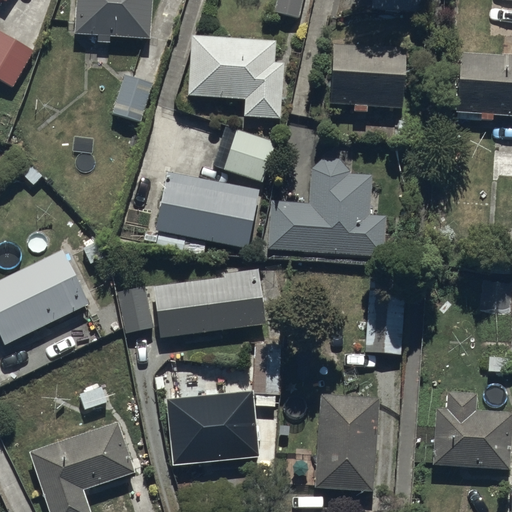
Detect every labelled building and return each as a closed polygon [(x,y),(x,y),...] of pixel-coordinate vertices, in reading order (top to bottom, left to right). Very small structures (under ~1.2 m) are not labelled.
[(153,0),(76,0),(74,36),(150,42),(153,0)] [(303,0),(277,0),(273,16),(298,22),(303,0)] [(372,0),(371,12),(422,15),(423,0),(372,0)] [(0,35),(0,82),(12,89),(32,53),(0,35)] [(274,45),(194,40),(190,100),(245,104),(245,119),(279,121),(282,68),(272,67),(274,45)] [(406,54),(343,49),(334,48),(330,107),(401,113),(406,54)] [(457,118),(480,120),(481,120),(482,126),(495,127),(495,121),(511,121),(511,59),(461,57),(457,118)] [(153,87),(123,78),(112,116),(142,125),(153,87)] [(238,134),(224,172),(263,186),(276,148),(238,134)] [(271,206),(268,252),(385,259),(385,219),(371,219),(371,178),(348,178),(348,175),(338,164),(322,164),(311,173),(308,209),(271,206)] [(259,194),(167,177),(157,249),(183,254),(185,241),(248,253),(259,194)] [(511,177),(502,177),(498,210),(511,211),(511,177)] [(0,338),(5,350),(88,310),(62,256),(0,286),(0,338)] [(226,282),(154,289),(159,339),(264,327),(258,273),(226,277),(226,282)] [(145,291),(119,295),(126,337),(152,332),(145,291)] [(283,348),(256,347),(254,398),(258,398),(258,409),(276,410),(277,399),(280,399),(283,348)] [(448,412),(434,411),(432,470),(509,473),(511,416),(476,415),(477,399),(448,398),(448,412)] [(169,404),(173,468),(258,462),(254,399),(169,404)] [(316,493),(374,496),(379,402),(321,399),(316,493)] [(116,427),(29,456),(47,511),(90,511),(85,494),(133,478),(116,427)]
